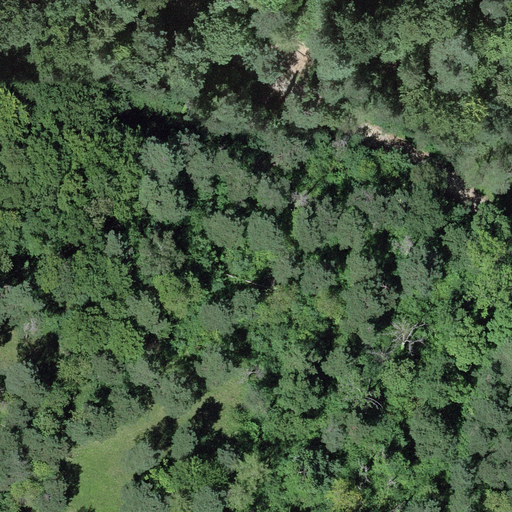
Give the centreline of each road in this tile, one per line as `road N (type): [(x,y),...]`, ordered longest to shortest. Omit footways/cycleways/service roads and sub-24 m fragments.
road 1 (track): [(511,241),(483,211),(284,90),(170,0)]
road 2 (track): [(284,90),(387,63),(511,1)]
